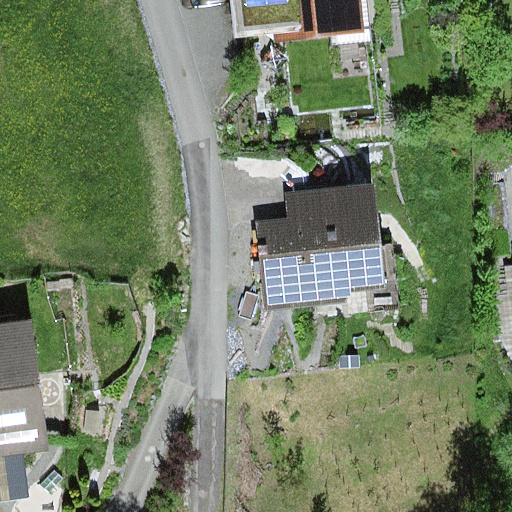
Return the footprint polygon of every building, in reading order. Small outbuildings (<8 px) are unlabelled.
[(360,28),(357,0),(227,0),(232,40),(360,28)] [(289,221),(257,224),(266,312),(346,303),(345,292),(383,288),(372,185),(286,194),(289,221)] [(31,323),(0,327),(0,457),(22,455),(48,452),(31,323)] [(22,455),(0,457),(0,502),(28,498),(22,455)] [(54,472),(40,486),(48,495),(63,481),(54,472)]
